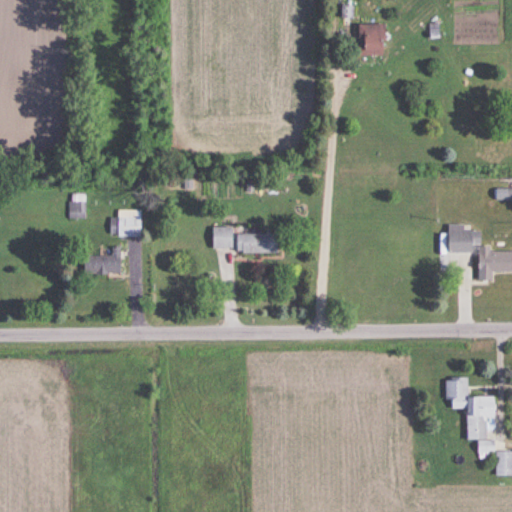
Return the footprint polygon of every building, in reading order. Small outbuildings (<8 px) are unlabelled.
[(382,24),(355,24),(355,55),(382,55),(382,24)] [(85,194),(68,194),(68,220),(85,220),(85,194)] [(140,238),(140,210),(115,210),(115,238),(140,238)] [(476,281),(490,281),(490,271),(511,271),(511,249),(479,250),(479,231),(462,231),(462,225),(445,225),(445,254),(476,254),(476,281)] [(210,227),(210,248),(230,248),(230,227),(210,227)] [(233,233),(233,253),(277,253),(277,233),(233,233)] [(119,275),(119,247),(110,247),(110,256),(80,256),(80,275),(119,275)] [(464,440),(484,439),(484,418),(493,417),(492,396),(465,397),(465,377),(443,378),(444,401),(449,400),(449,409),(464,408),(464,440)] [(511,475),(511,449),(494,450),(494,475),(511,475)]
